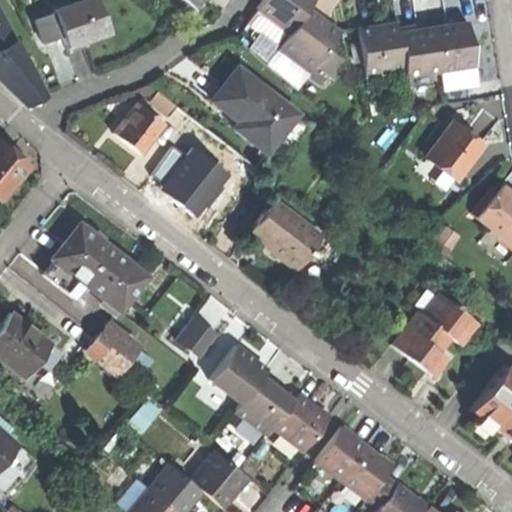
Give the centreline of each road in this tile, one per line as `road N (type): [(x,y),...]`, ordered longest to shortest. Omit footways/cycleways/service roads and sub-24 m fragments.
road 1 (residential): [(72,163),(511,497)]
road 2 (residential): [(34,128),(82,91),(168,59)]
